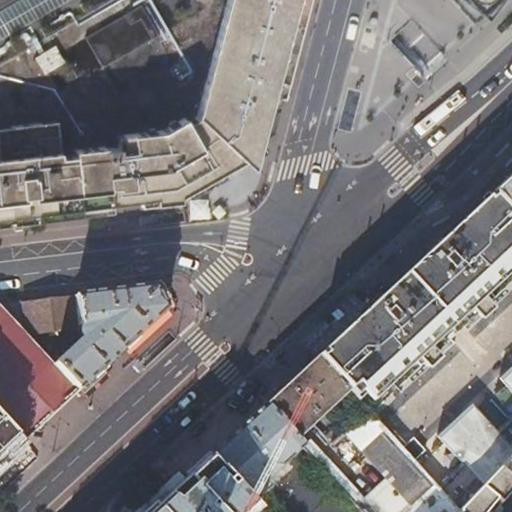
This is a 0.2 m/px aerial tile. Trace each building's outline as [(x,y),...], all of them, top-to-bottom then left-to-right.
[(0,0),(0,215),(21,213),(17,183),(73,126),(85,149),(136,100),(219,179),(224,176),(223,171),(231,167),(244,160),(136,60),(185,5),(189,1),(189,0),(0,0)] [(189,0),(189,1),(240,52),(278,90),(282,71),(286,72),(305,0),(189,0)] [(460,0),(478,17),(496,0),(460,0)] [(189,1),(185,5),(136,60),(244,160),(262,151),(268,129),(215,80),(240,52),(189,1)] [(278,90),(240,52),(215,80),(268,129),(278,90)] [(191,194),(219,179),(136,100),(85,149),(86,151),(95,168),(125,200),(140,198),(182,193),(182,190),(187,188),(191,194)] [(73,126),(17,183),(21,213),(38,211),(57,208),(57,204),(67,202),(68,207),(125,200),(95,168),(86,151),(85,149),(73,126)] [(511,173),(490,194),(511,217),(511,173)] [(219,179),(191,194),(193,197),(209,189),(226,180),(224,176),(219,179)] [(183,200),(182,193),(140,198),(141,205),(183,200)] [(511,284),(511,217),(490,194),(455,226),(511,284)] [(21,213),(0,215),(0,223),(39,219),(38,211),(21,213)] [(465,333),(511,288),(511,284),(455,226),(386,290),(449,348),(452,345),(445,337),(458,325),(465,333)] [(48,342),(39,349),(77,389),(164,308),(153,286),(0,303),(0,307),(25,334),(78,327),(78,339),(60,355),(48,342)] [(429,366),(449,348),(386,290),(367,307),(429,366)] [(0,307),(0,419),(21,442),(77,389),(39,349),(25,334),(0,307)] [(372,419),(429,366),(367,307),(315,357),(347,392),(365,411),(372,419)] [(296,440),(347,392),(315,357),(263,405),(296,440)] [(511,393),(511,416),(498,430),(511,442),(511,364),(497,378),(511,393)] [(268,478),(301,446),(296,440),(263,405),(209,456),(252,503),(268,488),(268,478)] [(461,464),(436,488),(457,511),(511,451),(511,442),(498,430),(495,433),(469,406),(436,437),(461,464)] [(354,422),(347,428),(344,430),(361,448),(381,429),(372,419),(365,411),(354,422)] [(348,415),(341,421),(347,428),(354,422),(348,415)] [(0,460),(21,442),(0,419),(0,460)] [(341,421),(330,431),(337,438),(344,430),(347,428),(341,421)] [(407,501),(395,511),(456,511),(457,511),(436,488),(410,460),(399,448),(381,429),(361,448),(407,501)] [(332,443),(337,438),(330,431),(325,436),(332,443)] [(406,443),(399,448),(410,460),(422,449),(416,443),(410,441),(406,443)] [(511,451),(457,511),(456,511),(485,511),(494,502),(498,505),(511,489),(511,451)]
